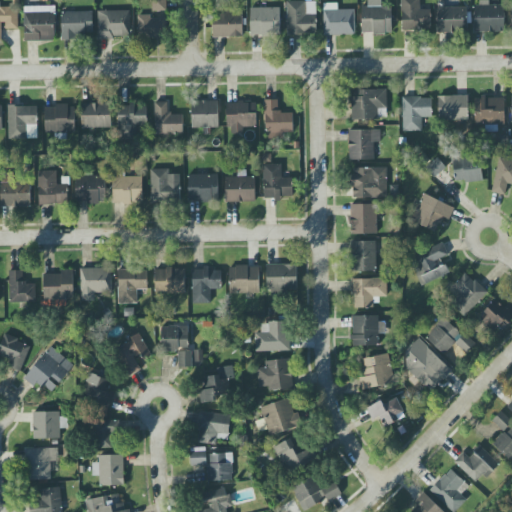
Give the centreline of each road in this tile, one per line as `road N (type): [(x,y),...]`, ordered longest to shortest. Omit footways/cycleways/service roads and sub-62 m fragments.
road 1 (residential): [(0,73),(511,63)]
road 2 (residential): [(384,488),(345,440),(327,396),(314,67)]
road 3 (residential): [(0,238),(319,232)]
road 4 (residential): [(357,511),(511,351)]
